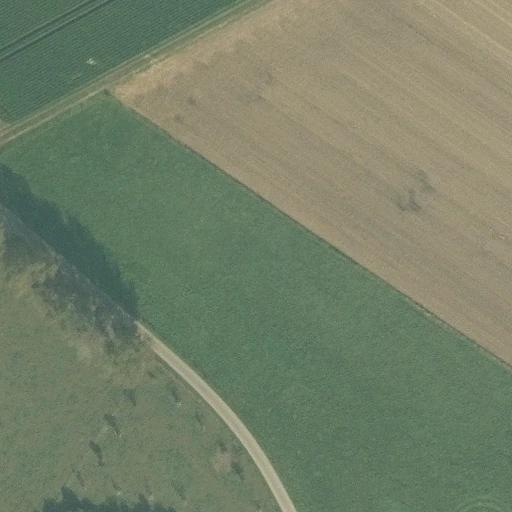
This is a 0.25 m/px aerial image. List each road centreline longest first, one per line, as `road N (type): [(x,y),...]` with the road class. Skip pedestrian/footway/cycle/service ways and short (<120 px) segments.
road 1 (unclassified): [(287,511),(254,451),(191,375),(0,210)]
road 2 (track): [(0,144),(263,0)]
